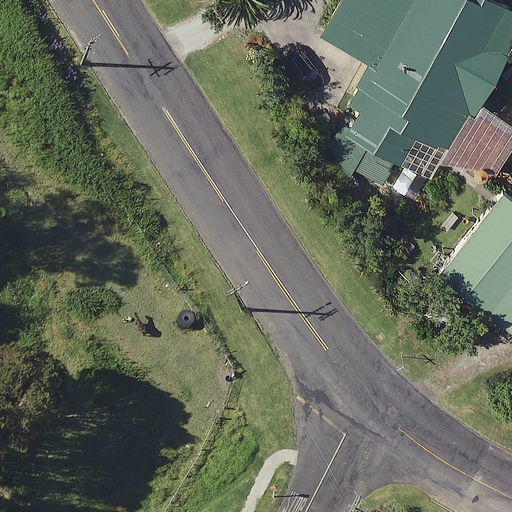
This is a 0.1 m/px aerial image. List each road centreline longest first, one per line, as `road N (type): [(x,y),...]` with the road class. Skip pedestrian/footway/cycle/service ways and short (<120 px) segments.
road 1 (residential): [(365,402),(97,0)]
road 2 (residential): [(511,496),(437,457),(365,402)]
road 3 (residential): [(365,402),(309,511)]
